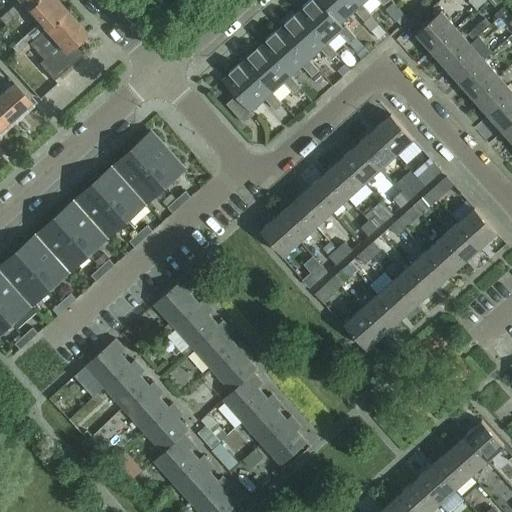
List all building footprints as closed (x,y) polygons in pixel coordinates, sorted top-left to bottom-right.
[(25,7),(31,0),(18,0),(0,16),(0,18),(5,25),(25,7)] [(31,0),(25,7),(39,22),(11,47),(17,54),(33,39),(45,29),(66,10),(56,0),(31,0)] [(324,45),(327,42),(338,32),(349,44),(356,37),(345,25),(342,27),(339,24),(339,23),(318,0),(311,0),(296,14),(324,45)] [(318,0),(339,23),(354,10),(364,21),(372,15),(361,4),(359,6),(353,0),(318,0)] [(455,0),(450,10),(468,21),(480,0),(455,0)] [(86,33),(66,10),(45,29),(33,39),(47,55),(38,63),(53,80),(81,55),(73,45),(86,33)] [(416,33),(431,50),(456,27),(441,11),(416,33)] [(306,61),(308,59),(320,49),(330,60),(337,54),(327,42),(324,45),(296,14),(278,30),(306,61)] [(456,27),(431,50),(445,66),(470,44),(456,27)] [(287,78),(290,75),(301,65),(312,77),(319,70),(308,59),(306,61),(278,30),(259,47),(287,78)] [(445,66),(460,82),(484,60),(470,44),(445,66)] [(287,78),(259,47),(241,63),(269,94),(271,92),(283,82),(293,93),(300,87),(290,75),(287,78)] [(484,60),(460,82),(474,98),(499,76),(484,60)] [(269,94),(241,63),(222,80),(235,95),(226,103),(243,123),(253,114),(250,111),(264,98),(275,110),(282,103),(271,92),(269,94)] [(511,90),(499,76),(474,98),(488,114),(511,93),(511,90)] [(0,112),(8,121),(30,101),(13,83),(0,94),(0,112)] [(511,93),(488,114),(503,130),(511,121),(511,93)] [(374,129),(397,153),(413,139),(391,114),(374,129)] [(511,121),(503,130),(511,140),(511,121)] [(397,153),(374,129),(358,143),(380,168),(397,153)] [(132,149),(164,185),(184,167),(152,131),(132,149)] [(380,168),(358,143),(342,157),(364,182),(380,168)] [(113,166),(145,202),(164,185),(132,149),(113,166)] [(364,182),(342,157),(326,172),(348,197),(364,182)] [(441,170),(434,162),(426,169),(433,177),(441,170)] [(94,183),(126,219),(145,202),(113,166),(94,183)] [(310,186),(332,211),(348,197),(326,172),(310,186)] [(75,200),(107,236),(126,219),(94,183),(75,200)] [(430,191),(437,199),(445,191),(438,183),(430,191)] [(401,191),(408,199),(416,192),(409,184),(401,191)] [(294,200),(316,225),(332,211),(310,186),(294,200)] [(176,198),(182,204),(191,196),(185,190),(176,198)] [(408,199),(401,191),(393,199),(400,206),(408,199)] [(437,199),(430,191),(421,198),(428,206),(437,199)] [(176,198),(167,206),(173,212),(182,204),(176,198)] [(56,217),(88,253),(107,236),(75,200),(56,217)] [(316,225),(294,200),(277,215),(300,240),(316,225)] [(458,222),(480,247),(497,232),(474,207),(458,222)] [(398,219),(405,227),(413,220),(406,212),(398,219)] [(369,220),(376,228),(384,220),(377,213),(369,220)] [(300,240),(277,215),(261,230),(283,254),(300,240)] [(37,234),(69,270),(88,253),(56,217),(37,234)] [(405,227),(398,219),(389,227),(396,234),(405,227)] [(376,228),(369,220),(361,227),(368,235),(376,228)] [(480,247),(458,222),(442,236),(464,261),(480,247)] [(138,232),(144,238),(152,230),(147,224),(138,232)] [(138,232),(129,240),(134,246),(144,238),(138,232)] [(383,232),(368,246),(365,248),(372,256),(375,254),(381,260),(396,247),(383,232)] [(18,251),(50,287),(69,270),(37,234),(18,251)] [(464,261),(442,236),(425,251),(448,276),(464,261)] [(337,249),(344,257),(352,249),(345,241),(337,249)] [(372,256),(365,248),(357,255),(364,263),(372,256)] [(344,257),(337,249),(329,256),(336,264),(344,257)] [(0,269),(31,304),(50,287),(18,251),(0,266),(0,269)] [(448,276),(425,251),(409,265),(432,290),(448,276)] [(100,266),(105,272),(114,264),(109,258),(100,266)] [(432,290),(409,265),(393,280),(415,304),(432,290)] [(100,266),(91,274),(96,281),(105,272),(100,266)] [(0,307),(12,321),(31,304),(0,269),(0,307)] [(333,277),(340,285),(348,278),(341,270),(333,277)] [(304,278),(311,286),(319,279),(312,271),(304,278)] [(199,303),(186,288),(190,284),(184,277),(154,304),(174,326),(199,303)] [(340,285),(333,277),(325,284),(332,292),(340,285)] [(415,304),(393,280),(377,294),(399,319),(415,304)] [(67,306),(67,307),(76,299),(71,292),(62,300),(67,306)] [(399,319),(377,294),(361,308),(383,333),(399,319)] [(199,303),(174,326),(193,347),(218,325),(218,324),(205,310),(209,306),(203,299),(199,303)] [(62,300),(53,309),(58,315),(67,307),(67,306),(62,300)] [(0,331),(12,321),(0,307),(0,331)] [(383,333),(361,308),(344,323),(366,348),(383,333)] [(218,325),(193,347),(212,368),(237,346),(224,331),(229,327),(222,320),(218,324),(218,325)] [(29,341),(38,333),(32,327),(24,334),(29,341)] [(24,334),(14,343),(20,349),(29,341),(24,334)] [(130,364),(117,349),(122,345),(115,338),(85,365),(105,387),(130,364)] [(237,346),(212,368),(232,391),(253,372),(257,368),(243,353),(248,349),(241,341),(237,346)] [(469,364),(484,381),(498,369),(482,352),(469,364)] [(130,364),(105,387),(124,408),(149,385),(136,371),(141,367),(134,360),(130,364)] [(268,398),(267,398),(254,383),(259,379),(253,372),(232,391),(223,399),(242,421),(268,398)] [(149,385),(124,408),(143,430),(168,407),(155,392),(160,388),(154,381),(149,385)] [(287,420),(286,419),(274,405),(278,401),(272,394),(267,398),(268,398),(242,421),(261,442),(287,420)] [(390,415),(396,400),(384,395),(378,410),(390,415)] [(168,407),(143,430),(163,452),(184,433),(188,429),(175,414),(179,410),(173,402),(168,407)] [(220,437),(239,419),(228,408),(209,426),(220,437)] [(293,426),(297,422),(291,415),(286,419),(287,420),(261,442),(281,464),(306,442),(293,426)] [(465,435),(487,460),(504,445),(482,420),(465,435)] [(154,460),(174,482),(199,459),(186,444),(190,440),(184,433),(163,452),(154,460)] [(449,449),(471,474),(487,460),(465,435),(449,449)] [(433,463),(455,488),(471,474),(449,449),(433,463)] [(218,481),(218,480),(205,466),(210,462),(203,455),(199,459),(174,482),(193,503),(218,481)] [(417,478),(439,503),(455,488),(433,463),(417,478)] [(218,481),(193,503),(200,511),(227,511),(238,503),(224,487),(229,483),(223,476),(218,480),(218,481)] [(400,492),(418,511),(428,511),(439,503),(417,478),(400,492)] [(418,511),(400,492),(384,506),(389,511),(418,511)]
